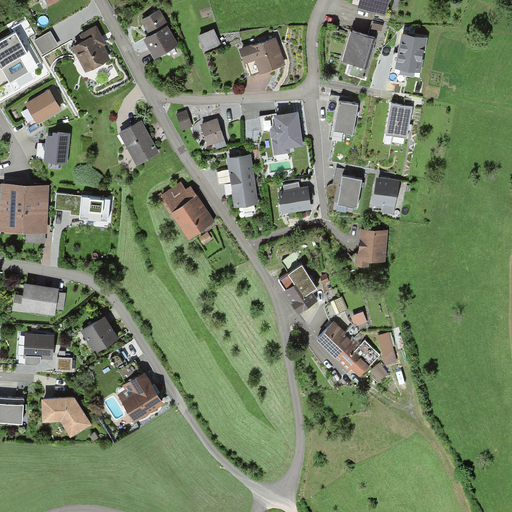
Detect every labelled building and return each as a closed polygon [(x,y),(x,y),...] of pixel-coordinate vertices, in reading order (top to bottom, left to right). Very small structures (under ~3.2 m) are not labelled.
[(389,0),(358,0),(357,4),(385,13),(389,0)] [(169,24),(160,9),(141,21),(149,35),(144,38),(156,58),(180,44),(168,25),(169,24)] [(83,37),(71,43),(85,70),(110,57),(104,44),(106,43),(104,38),(96,23),(80,32),(83,37)] [(214,26),(198,32),(205,50),(221,44),(214,26)] [(342,57),(367,65),(372,48),(377,34),(352,26),(342,57)] [(16,28),(0,37),(0,62),(10,81),(38,65),(29,49),(28,49),(16,28)] [(51,29),(34,38),(43,52),(59,43),(51,29)] [(252,41),(239,45),(244,61),(255,57),(260,70),(285,62),(281,48),(276,34),(252,42),(252,41)] [(425,39),(404,35),(401,52),(399,63),(409,65),(420,67),(425,39)] [(399,63),(401,52),(393,50),(388,79),(405,82),(409,65),(399,63)] [(62,107),(50,86),(25,100),(37,121),(62,107)] [(336,110),(339,96),(339,94),(330,93),(327,108),(336,110)] [(359,100),(339,96),(336,110),(333,126),(353,130),(356,112),(359,100)] [(391,99),(386,131),(407,137),(409,125),(413,105),(391,99)] [(298,107),(274,110),(275,121),(273,122),(270,125),(271,134),(274,136),(275,137),(272,137),(274,153),(290,151),(289,144),(303,142),(302,133),(298,107)] [(187,108),(176,112),(182,129),(193,126),(187,108)] [(218,116),(201,121),(208,144),(215,142),(225,138),(221,126),(218,116)] [(119,129),(137,163),(159,151),(154,141),(142,117),(119,129)] [(71,130),(53,128),(53,133),(47,132),(44,159),(68,161),(71,130)] [(227,144),(225,138),(215,142),(217,147),(227,144)] [(227,154),(231,178),(254,175),(251,151),(227,154)] [(340,184),(343,171),(343,168),(336,167),(333,183),(340,184)] [(362,175),(343,171),(340,184),(337,201),(357,205),(361,183),(362,175)] [(392,176),(376,173),(371,202),(382,204),(381,210),(394,212),(400,177),(392,176)] [(254,175),(231,178),(234,205),(258,202),(254,175)] [(172,207),(197,192),(191,183),(186,186),(181,180),(162,192),(172,207)] [(50,184),(1,182),(0,204),(0,230),(27,232),(26,243),(45,244),(46,233),(47,233),(50,184)] [(284,187),(279,188),(282,211),(312,207),(310,194),(309,184),(299,185),(284,187)] [(79,213),(81,193),(57,191),(55,207),(71,208),(70,212),(79,213)] [(90,193),(81,192),(81,193),(79,213),(79,215),(108,218),(110,195),(104,194),(104,193),(90,192),(90,193)] [(206,205),(197,192),(172,207),(170,208),(189,235),(215,219),(206,205)] [(389,226),(361,224),(358,250),(356,249),(355,263),(369,264),(369,258),(386,259),(389,226)] [(317,284),(302,261),(288,269),(289,270),(279,276),(286,286),(283,288),(292,301),(293,301),(299,310),(318,298),(313,291),(311,288),(314,286),(315,285),(317,284)] [(59,284),(25,279),(23,293),(14,291),(12,307),(55,314),(56,308),(58,289),(59,284)] [(66,290),(58,289),(56,308),(63,309),(66,290)] [(342,295),(334,298),(340,312),(348,308),(342,295)] [(363,310),(351,314),(356,325),(367,321),(363,310)] [(80,327),(94,351),(107,343),(119,335),(105,312),(80,327)] [(316,335),(335,355),(351,339),(345,332),(346,331),(334,318),(331,321),(316,335)] [(54,332),(25,330),(23,355),(25,355),(25,361),(38,362),(42,359),(42,357),(52,357),(53,350),(54,332)] [(389,330),(378,333),(383,354),(395,351),(389,330)] [(351,339),(335,355),(349,368),(352,365),(353,367),(360,374),(381,354),(365,338),(359,344),(353,338),(351,339)] [(58,355),(57,369),(71,370),(73,357),(58,355)] [(380,361),(371,367),(379,380),(389,374),(380,361)] [(155,385),(145,368),(123,383),(126,388),(118,392),(135,419),(164,400),(155,385)] [(10,394),(0,393),(0,418),(22,420),(24,395),(10,394)] [(74,393),(42,394),(43,420),(61,419),(70,435),(92,422),(77,397),(74,393)]
